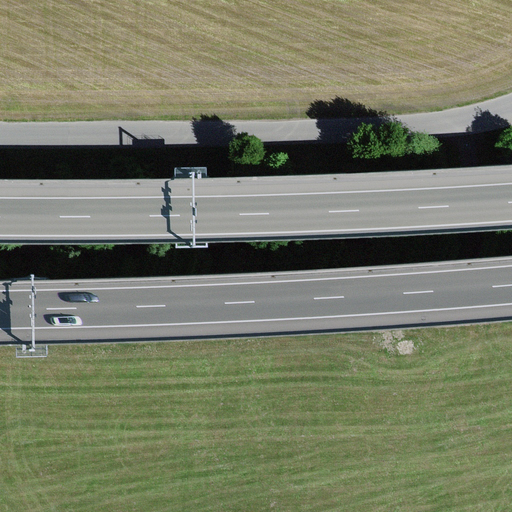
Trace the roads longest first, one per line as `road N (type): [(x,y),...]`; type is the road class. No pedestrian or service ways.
road 1 (unclassified): [(511,110),(463,123),(0,134)]
road 2 (motorway): [(0,311),(511,286)]
road 3 (motorway): [(511,200),(0,215)]
